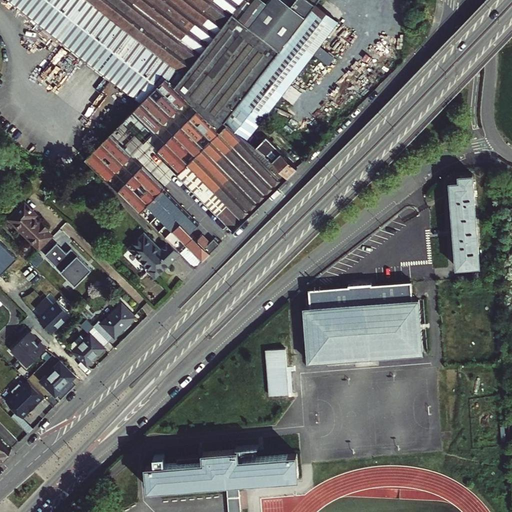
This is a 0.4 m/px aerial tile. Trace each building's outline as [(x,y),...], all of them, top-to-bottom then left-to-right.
[(82,19),(57,0),(3,0),(139,104),(161,83),(106,38),(106,37),(83,17),(82,19)] [(57,0),(82,19),(83,17),(106,37),(106,38),(161,83),(171,91),(233,13),(243,0),(57,0)] [(316,4),(310,0),(243,0),(233,13),(274,45),(276,41),(283,46),(316,4)] [(264,116),(338,21),(316,4),(283,46),(227,119),(229,121),(247,138),(264,116)] [(274,45),(233,13),(171,91),(221,129),(229,121),(227,119),(283,46),(276,41),(274,45)] [(317,53),(331,63),(337,56),(322,45),(317,53)] [(177,175),(221,129),(171,91),(161,83),(139,104),(86,159),(140,213),(147,206),(155,213),(161,207),(167,214),(170,211),(173,215),(182,223),(172,233),(202,263),(222,242),(215,234),(208,241),(203,236),(199,240),(194,235),(203,227),(164,188),(177,175)] [(233,231),(288,176),(256,146),(247,138),(229,121),(221,129),(177,175),(233,231)] [(266,135),(256,146),(288,176),(298,167),(266,135)] [(450,181),(457,267),(480,266),(473,174),(459,174),(460,181),(450,181)] [(19,209),(10,218),(17,225),(16,226),(34,244),(35,243),(41,249),(54,236),(49,230),(50,228),(44,221),(41,224),(35,218),(38,215),(27,203),(20,210),(19,209)] [(147,220),(150,218),(155,213),(147,206),(140,213),(147,220)] [(182,223),(173,215),(164,225),(172,233),(182,223)] [(147,220),(152,225),(165,238),(168,236),(170,234),(156,220),(153,222),(150,218),(147,220)] [(181,254),(169,241),(161,249),(144,233),(129,248),(150,270),(148,271),(156,279),(181,254)] [(165,238),(169,241),(181,254),(196,269),(198,266),(168,236),(165,238)] [(0,273),(1,274),(18,256),(0,238),(0,273)] [(58,242),(46,254),(76,284),(93,267),(72,246),(67,251),(58,242)] [(414,299),(413,281),(361,285),(310,289),(311,307),(306,308),(310,362),(425,353),(420,299),(414,299)] [(40,318),(53,332),(72,314),(58,300),(40,318)] [(100,320),(94,326),(110,342),(115,336),(116,337),(136,316),(122,303),(103,323),(100,320)] [(110,342),(94,326),(88,319),(82,325),(91,334),(87,339),(83,335),(71,347),(76,351),(75,351),(89,365),(106,348),(105,347),(110,342)] [(32,332),(14,349),(22,358),(30,366),(48,349),(42,343),(40,344),(36,340),(38,339),(32,332)] [(287,351),(268,352),(271,398),(291,397),(287,351)] [(77,376),(62,361),(42,380),(57,396),(77,376)] [(37,404),(46,396),(29,379),(23,385),(21,382),(13,390),(16,393),(8,400),(24,417),(33,408),(32,407),(36,403),(37,404)] [(0,462),(12,450),(0,438),(0,462)] [(230,482),(240,482),(243,481),(253,480),(300,476),(299,453),(241,458),(240,449),(206,452),(206,456),(179,458),(179,463),(148,465),(149,489),(230,482)]
